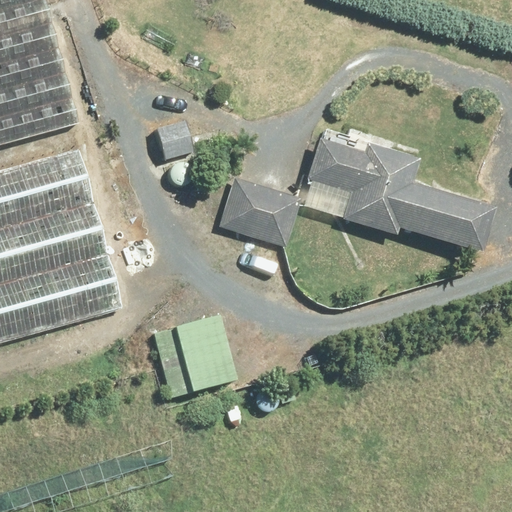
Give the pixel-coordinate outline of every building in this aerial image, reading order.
[(0,0),(0,144),(62,129),(27,0),(0,0)] [(180,119),(151,129),(163,163),(192,153),(180,119)] [(347,128),(344,137),(321,130),(298,203),(297,206),(391,237),(393,230),(472,255),(490,201),(435,184),(433,191),(408,183),(414,166),(419,151),(347,128)] [(0,180),(0,334),(117,303),(77,159),(0,180)] [(298,203),(231,182),(215,229),(282,251),(297,206),(298,203)] [(217,320),(152,339),(170,401),(235,383),(217,320)] [(0,511),(66,511),(176,477),(166,444),(0,496),(0,511)]
